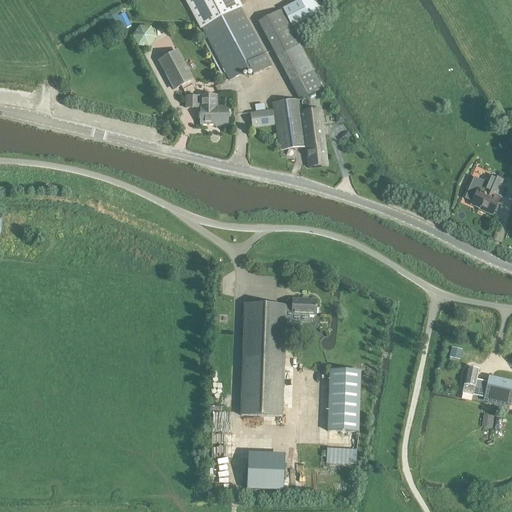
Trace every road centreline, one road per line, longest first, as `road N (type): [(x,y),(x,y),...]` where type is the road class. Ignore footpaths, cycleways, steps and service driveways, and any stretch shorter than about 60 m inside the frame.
road 1 (unclassified): [(436,295),(348,241),(310,229),(202,221),(99,176),(0,161)]
road 2 (tertiary): [(511,269),(377,208),(152,149)]
road 3 (track): [(436,295),(403,458),(427,511)]
road 4 (track): [(244,0),(279,77),(243,98),(237,169)]
road 5 (tertiary): [(0,114),(152,149)]
road 6 (track): [(8,0),(46,66),(44,122)]
